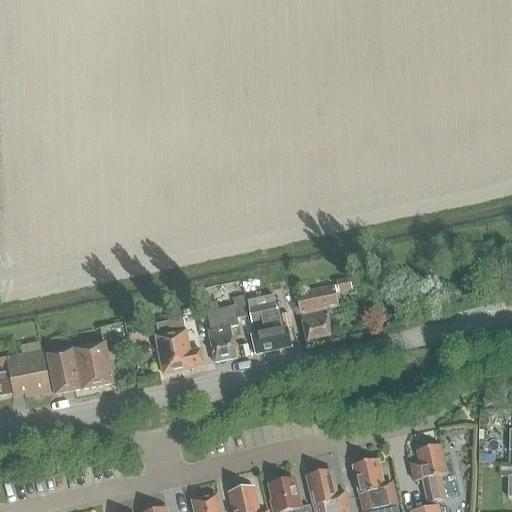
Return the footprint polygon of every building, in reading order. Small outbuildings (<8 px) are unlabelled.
[(349,279),(336,282),(339,294),(352,291),(349,279)] [(338,308),(337,302),(334,288),(296,296),(307,345),(332,339),(326,311),(338,308)] [(273,296),(247,302),(249,310),(254,337),(251,338),(256,356),(291,348),(287,330),(283,331),(280,321),(278,322),(273,296)] [(234,307),(208,313),(208,315),(207,315),(210,333),(208,334),(214,364),(237,359),(231,330),(238,328),(237,320),(247,317),(244,297),(233,300),(234,307)] [(163,375),(203,366),(200,351),(190,353),(183,321),(156,327),(158,339),(155,339),(163,375)] [(55,397),(113,385),(105,345),(47,357),(55,397)] [(25,400),(51,396),(43,352),(0,360),(0,397),(12,395),(12,394),(23,392),(25,400)] [(441,477),(447,476),(441,447),(417,452),(420,464),(411,466),(415,484),(421,482),(427,506),(446,501),(441,477)] [(476,456),(476,464),(494,464),(494,457),(483,457),(483,456),(476,456)] [(398,511),(397,506),(393,488),(384,490),(377,461),(353,467),(363,511),(398,511)] [(337,496),(335,489),(334,489),(331,472),(307,478),(311,494),(310,494),(313,508),(314,508),(314,511),(350,511),(346,494),(337,496)] [(310,511),(310,508),(300,510),(293,481),(290,481),(287,479),(281,481),(279,484),(270,486),(273,502),(272,502),(273,511),(310,511)] [(258,511),(253,490),(230,495),(233,511),(258,511)] [(218,511),(216,498),(193,504),(195,511),(218,511)]
